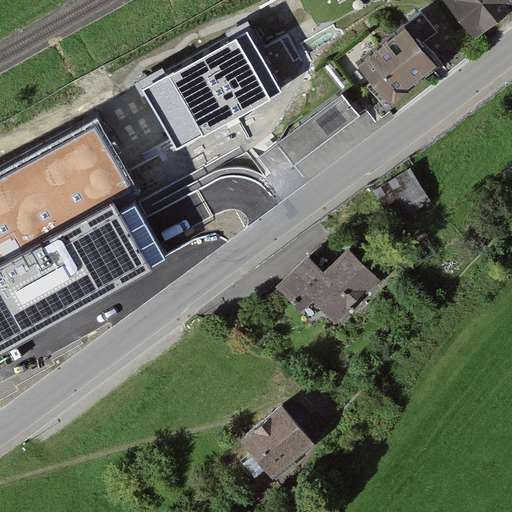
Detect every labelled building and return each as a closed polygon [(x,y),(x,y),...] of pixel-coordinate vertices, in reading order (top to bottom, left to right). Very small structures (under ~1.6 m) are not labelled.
[(511,0),(440,0),(477,44),(511,15),(511,0)] [(144,83),(178,145),(282,88),(248,26),(144,83)] [(401,26),(353,67),(391,110),(438,69),(401,26)] [(295,163),(366,109),(349,85),(277,139),(295,163)] [(0,346),(41,324),(153,263),(139,239),(121,205),(137,196),(95,119),(0,171),(0,346)] [(377,189),(402,220),(433,195),(409,164),(377,189)] [(326,279),(308,261),(278,290),(304,316),(317,304),(338,326),(380,285),(351,255),(326,279)] [(283,405),(243,438),(252,450),(240,460),(255,477),(267,467),(273,474),(320,435),(309,421),(302,427),(283,405)]
